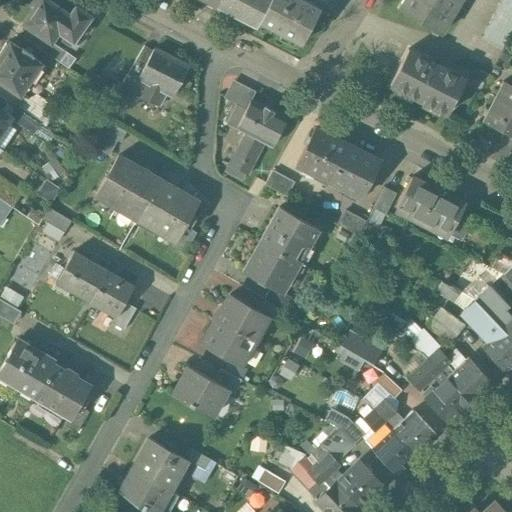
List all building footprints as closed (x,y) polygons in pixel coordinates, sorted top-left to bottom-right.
[(69,14),(48,0),(32,0),(29,6),(33,9),(23,24),(30,29),(50,42),(50,41),(57,32),(72,42),(90,16),(75,6),(69,14)] [(217,0),(215,5),(256,26),(259,20),(258,20),(268,0),(217,0)] [(319,6),(307,0),(268,0),(258,20),(259,20),(300,42),(319,6)] [(404,0),(400,8),(435,30),(447,9),(453,13),(460,0),(404,0)] [(511,0),(501,0),(482,38),(502,48),(511,28),(511,0)] [(50,42),(30,29),(24,38),(60,63),(66,52),(50,41),(50,42)] [(19,53),(7,45),(5,48),(4,47),(0,52),(0,82),(6,87),(18,95),(27,83),(31,86),(41,71),(36,67),(36,66),(28,60),(29,58),(19,52),(19,53)] [(152,50),(144,45),(129,71),(137,75),(152,50)] [(188,66),(153,48),(152,50),(137,75),(129,71),(115,95),(132,105),(138,95),(158,106),(166,91),(173,94),(188,66)] [(465,78),(408,49),(390,84),(446,114),(465,78)] [(511,84),(503,80),(483,120),(511,134),(511,84)] [(18,95),(6,87),(0,95),(16,107),(23,98),(18,95)] [(275,111),(252,100),(238,128),(245,132),(230,164),(251,174),(265,142),(273,146),(287,117),(275,111)] [(1,109),(0,108),(0,130),(9,117),(0,111),(1,109)] [(126,132),(102,118),(96,128),(97,129),(117,140),(120,142),(126,132)] [(316,128),(297,164),(329,181),(348,144),(316,128)] [(117,140),(97,129),(88,143),(109,155),(117,140)] [(380,161),(348,144),(329,181),(361,197),(380,161)] [(139,167),(118,155),(96,193),(117,206),(139,167)] [(160,179),(139,167),(117,206),(138,218),(160,179)] [(295,181),(273,168),(265,183),(287,195),(295,181)] [(465,203),(412,176),(397,207),(449,234),(461,212),(465,203)] [(20,191),(0,177),(0,199),(9,206),(20,191)] [(197,200),(160,179),(138,218),(137,218),(174,238),(175,238),(183,224),(197,200)] [(384,186),(373,208),(385,214),(396,193),(384,186)] [(71,220),(49,207),(42,219),(47,222),(64,232),(71,220)] [(317,228),(280,207),(261,239),(299,260),(317,228)] [(365,222),(346,211),(338,224),(358,236),(365,222)] [(473,218),(461,212),(449,234),(462,240),(473,218)] [(64,232),(47,222),(42,231),(59,241),(64,232)] [(183,224),(175,238),(174,238),(170,244),(184,252),(196,231),(183,224)] [(261,239),(244,270),(271,286),(282,292),(291,276),(286,274),(295,258),(261,239)] [(107,270),(74,250),(64,267),(68,269),(59,284),(89,302),(107,270)] [(511,266),(511,264),(499,258),(493,269),(502,274),(503,272),(504,274),(511,266)] [(134,285),(107,270),(89,302),(102,309),(104,305),(115,311),(118,313),(125,301),(134,285)] [(511,301),(511,282),(505,275),(504,274),(503,272),(502,274),(493,282),(511,302),(511,301)] [(460,291),(442,282),(437,291),(454,301),(460,291)] [(511,317),(504,309),(508,307),(487,285),(474,297),(474,298),(511,337),(511,317)] [(282,292),(271,286),(264,299),(284,311),(292,298),(282,292)] [(268,315),(229,294),(221,308),(219,307),(213,318),(215,319),(201,342),(240,364),(268,315)] [(21,311),(0,298),(0,315),(13,323),(21,311)] [(511,337),(474,298),(461,311),(488,340),(482,345),(482,344),(481,346),(482,347),(503,369),(503,370),(504,371),(506,370),(505,369),(511,363),(511,337)] [(125,301),(118,313),(115,311),(110,322),(123,329),(136,307),(125,301)] [(465,327),(442,310),(435,319),(458,337),(465,327)] [(458,337),(435,319),(428,329),(450,346),(458,337)] [(372,347),(352,335),(344,347),(365,359),(370,349),(372,347)] [(36,353),(15,341),(0,365),(0,376),(33,397),(54,362),(56,359),(39,349),(36,353)] [(389,361),(370,349),(365,359),(383,370),(389,361)] [(469,359),(454,374),(447,367),(451,363),(440,351),(430,360),(471,402),(491,383),(469,359)] [(430,360),(410,378),(420,390),(433,378),(441,386),(435,391),(430,386),(423,393),(449,422),(471,402),(430,360)] [(64,368),(54,362),(33,397),(68,417),(69,418),(77,404),(89,383),(75,375),(76,373),(65,367),(64,368)] [(213,379),(188,366),(173,394),(212,415),(225,391),(227,387),(213,379)] [(241,378),(219,368),(213,379),(227,387),(225,391),(232,395),(241,378)] [(435,435),(413,411),(403,420),(384,400),(375,409),(375,410),(416,454),(435,435)] [(88,411),(77,404),(69,418),(68,417),(64,425),(76,432),(88,411)] [(370,414),(365,408),(359,414),(364,420),(370,414)] [(416,454),(375,410),(370,414),(364,420),(376,433),(381,429),(387,436),(382,441),(377,436),(369,443),(396,472),(416,454)] [(363,436),(347,420),(339,428),(341,429),(355,444),(363,436)] [(355,444),(341,429),(339,428),(329,436),(345,453),(355,444)] [(183,457),(148,437),(131,467),(170,489),(186,460),(186,459),(183,457)] [(327,440),(321,445),(320,444),(314,450),(312,447),(305,452),(310,454),(310,453),(317,461),(337,482),(342,478),(335,471),(339,467),(335,463),(342,457),(327,440)] [(210,459),(189,446),(183,457),(186,459),(186,460),(203,469),(210,459)] [(313,466),(304,456),(291,468),(308,489),(315,482),(318,485),(321,482),(329,490),(337,482),(317,461),(313,466)] [(382,486),(359,462),(342,478),(337,482),(360,506),(382,486)] [(278,491),(285,480),(258,464),(252,475),(278,491)] [(156,511),(170,489),(131,467),(118,490),(145,511),(156,511)] [(329,490),(316,503),(324,511),(353,511),(360,506),(337,482),(329,490)] [(505,511),(494,500),(481,511),(477,511),(474,508),(470,511),(505,511)]
